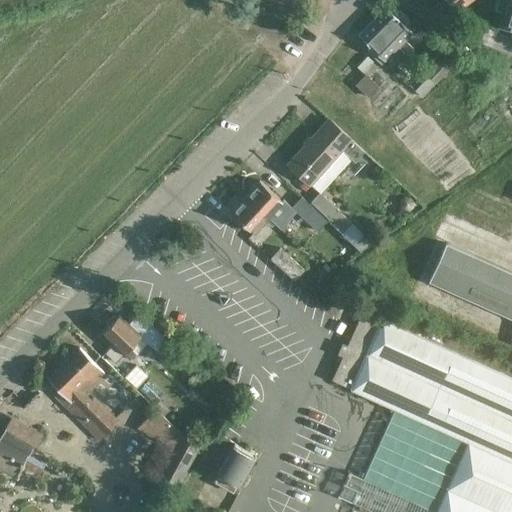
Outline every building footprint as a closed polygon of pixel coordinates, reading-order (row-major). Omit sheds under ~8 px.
[(468,0),(447,0),(456,10),(468,0)] [(511,0),(497,0),(494,10),(504,13),(499,26),(511,30),(511,0)] [(385,8),(372,21),(390,39),(407,56),(413,50),(404,41),(411,34),(403,26),(408,21),(398,11),(393,16),(385,8)] [(373,49),(372,50),(369,53),(380,63),(397,46),(390,39),(372,21),(358,35),(373,49)] [(436,82),(457,59),(466,44),(453,38),(447,51),(427,73),(436,82)] [(369,98),(375,92),(379,87),(365,73),(355,84),(369,98)] [(309,185),(310,183),(320,192),(351,158),(355,161),(364,150),(352,139),(351,140),(328,118),(327,119),(334,125),(329,131),(322,125),(287,163),(309,185)] [(244,196),(274,222),(277,219),(272,214),(283,202),(259,180),(257,182),(253,182),(248,187),(248,193),(244,196)] [(372,242),(337,209),(338,209),(319,192),(310,201),(328,219),(327,220),(359,251),(372,242)] [(230,212),(253,232),(254,233),(265,221),(271,226),(274,222),(244,196),(241,200),(236,201),(232,206),(232,210),(230,212)] [(301,196),(291,207),(317,231),(327,220),(301,196)] [(511,342),(511,272),(446,242),(428,281),(511,318),(511,340),(511,342)] [(279,247),(269,258),(294,281),(304,270),(279,247)] [(511,511),(511,377),(364,310),(348,344),(343,343),(337,352),(341,355),(329,379),(395,410),(352,505),(368,511),(511,511)] [(115,361),(123,354),(130,360),(136,353),(130,347),(140,336),(160,355),(171,344),(153,326),(151,328),(137,314),(128,323),(118,313),(101,332),(113,343),(105,352),(115,361)] [(69,404),(101,435),(115,420),(93,397),(91,400),(82,392),(102,370),(79,347),(47,379),(71,403),(69,404)] [(135,365),(124,377),(136,387),(148,376),(135,365)] [(39,436),(31,431),(10,419),(0,436),(0,468),(17,477),(18,476),(16,475),(39,436)] [(151,472),(179,487),(200,450),(175,427),(151,472)] [(208,444),(210,445),(222,451),(228,440),(215,432),(208,444)] [(218,475),(214,481),(233,492),(236,485),(238,486),(239,483),(253,457),(254,457),(255,455),(254,454),(235,444),(235,443),(233,443),(232,445),(233,445),(218,471),(216,474),(218,475)]
